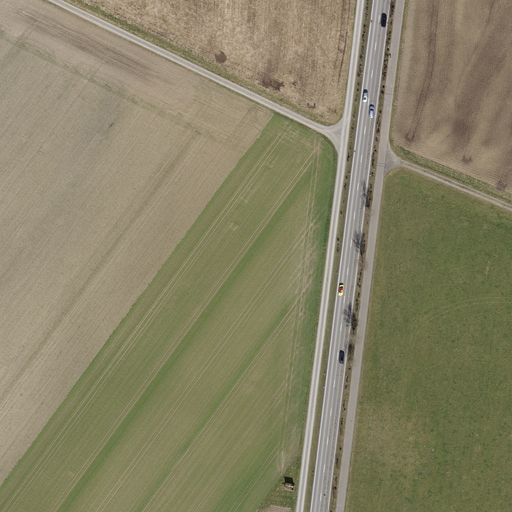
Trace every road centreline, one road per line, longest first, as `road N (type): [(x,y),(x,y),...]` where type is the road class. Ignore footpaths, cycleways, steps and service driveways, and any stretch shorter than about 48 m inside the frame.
road 1 (secondary): [(318,511),(382,0)]
road 2 (track): [(359,0),(299,511)]
road 3 (track): [(343,139),(49,0)]
road 4 (track): [(382,155),(511,209)]
